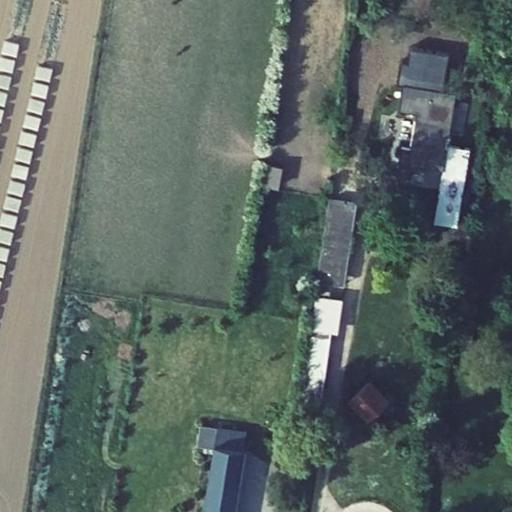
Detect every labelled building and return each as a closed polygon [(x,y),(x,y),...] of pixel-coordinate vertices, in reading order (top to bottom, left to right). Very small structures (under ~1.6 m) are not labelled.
[(459,88),(402,80),(399,105),(417,108),(412,144),(400,143),(395,173),(411,175),(414,159),(448,164),(440,217),(465,220),(476,143),(452,140),(459,88)] [(354,207),(327,203),(315,284),(343,288),(354,207)] [(326,392),(341,296),(317,293),(302,388),(326,392)] [(349,399),(369,421),(392,398),(372,377),(349,399)] [(255,511),(264,456),(221,449),(212,510),(223,511),(255,511)]
